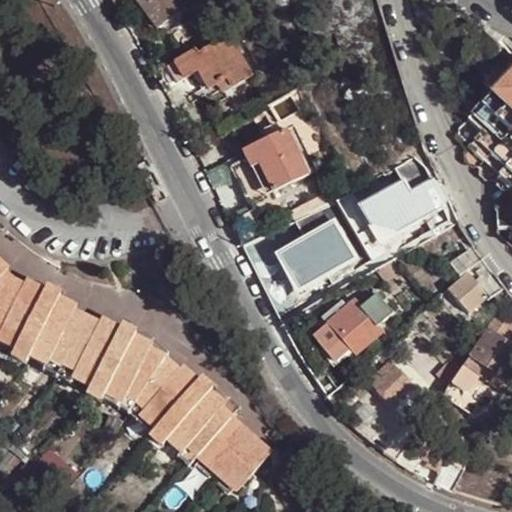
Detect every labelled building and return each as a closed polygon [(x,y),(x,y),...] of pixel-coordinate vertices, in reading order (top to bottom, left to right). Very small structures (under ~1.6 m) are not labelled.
[(107,0),(112,7),(121,0),(132,0),(153,28),(182,8),(176,0),(107,0)] [(255,21),(262,26),(270,17),(263,12),(255,16),(255,21)] [(191,49),(181,55),(190,70),(192,69),(204,89),(213,85),(224,78),(229,87),(249,75),(226,35),(194,53),(191,49)] [(178,77),(190,70),(181,55),(170,61),(178,77)] [(511,66),(454,128),(454,139),(509,189),(510,210),(492,209),(493,231),(511,248),(511,66)] [(218,93),(229,87),(224,78),(213,85),(218,93)] [(306,173),(283,129),(237,152),(241,161),(227,169),(244,206),(306,173)] [(452,219),(435,183),(407,200),(425,231),(427,235),(452,219)] [(387,190),(358,207),(385,254),(425,231),(407,200),(405,197),(394,204),(387,190)] [(265,234),(255,214),(228,228),(249,268),(261,262),(267,274),(309,252),(292,220),(265,234)] [(445,270),(455,280),(463,273),(485,298),(500,288),(471,248),(445,270)] [(118,407),(121,401),(131,406),(139,413),(134,418),(150,432),(145,438),(157,448),(162,443),(178,456),(182,451),(193,460),(231,494),(267,453),(229,418),(219,410),(223,405),(207,392),(210,388),(198,378),(195,381),(179,368),(176,371),(163,360),(146,351),(149,347),(131,338),(133,333),(119,326),(117,331),(98,322),(96,326),(84,320),(71,314),(73,308),(55,300),(57,295),(43,288),(41,292),(23,283),(21,288),(10,282),(2,274),(5,271),(0,266),(0,347),(10,353),(7,359),(21,366),(25,360),(42,370),(46,362),(59,369),(72,376),(68,382),(86,391),(83,398),(98,405),(100,399),(118,407)] [(455,280),(444,290),(466,315),(485,298),(463,273),(455,280)] [(338,304),(312,326),(331,345),(338,339),(352,355),(378,333),(349,302),(342,309),(338,304)] [(382,305),(374,312),(385,325),(393,318),(382,305)] [(511,325),(493,314),(459,366),(483,381),(489,372),(502,381),(511,365),(511,347),(506,344),(511,335),(511,325)] [(386,345),(374,357),(384,367),(368,383),(404,420),(433,392),(386,345)] [(455,368),(444,361),(434,375),(446,383),(455,368)] [(489,372),(483,381),(496,390),(502,381),(489,372)] [(398,423),(380,454),(411,472),(419,457),(425,461),(423,465),(436,473),(430,482),(448,493),(461,470),(409,440),(414,432),(398,423)]
